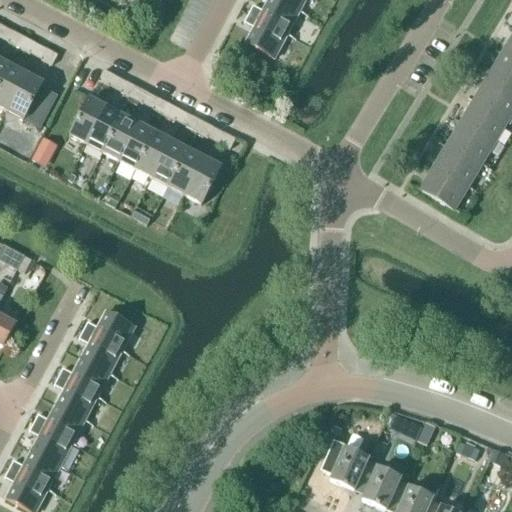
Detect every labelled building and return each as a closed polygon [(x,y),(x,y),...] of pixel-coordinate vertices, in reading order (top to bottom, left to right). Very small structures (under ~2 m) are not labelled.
[(268,0),(261,14),(257,22),(286,38),(299,15),(271,0),(268,0)] [(271,0),(299,15),(306,0),(271,0)] [(252,9),(247,17),(257,22),(261,14),(252,9)] [(247,17),(243,25),(252,31),(257,22),(247,17)] [(286,38),(257,22),(252,31),(244,46),(273,62),(286,38)] [(18,51),(24,40),(13,34),(7,45),(18,51)] [(511,60),(511,38),(502,55),(511,60)] [(24,40),(18,51),(29,56),(35,46),(24,40)] [(51,68),(57,57),(46,52),(40,62),(51,68)] [(511,92),(511,60),(502,55),(488,78),(511,92)] [(0,85),(9,68),(0,63),(0,85)] [(0,112),(5,115),(25,77),(9,68),(0,85),(0,112)] [(253,91),(258,82),(241,72),(236,82),(253,91)] [(109,89),(114,79),(103,73),(98,83),(109,89)] [(25,77),(5,115),(22,124),(42,85),(25,77)] [(508,121),(511,113),(511,92),(488,78),(475,101),(508,121)] [(131,101),(136,90),(125,84),(120,95),(131,101)] [(136,90),(131,101),(142,107),(147,96),(136,90)] [(85,148),(105,110),(89,101),(68,140),(85,148)] [(163,118),(169,107),(158,101),(152,112),(163,118)] [(494,144),(508,121),(475,101),(461,124),(494,144)] [(169,107),(163,118),(174,124),(180,113),(169,107)] [(102,157),(122,118),(105,110),(85,148),(102,157)] [(118,165),(138,127),(122,118),(102,157),(118,165)] [(196,135),(202,124),(191,118),(185,129),(196,135)] [(202,124),(196,135),(207,141),(213,130),(202,124)] [(480,167),(494,144),(461,124),(447,147),(480,167)] [(134,174),(154,135),(138,127),(118,165),(134,174)] [(151,182),(171,144),(154,135),(134,174),(151,182)] [(229,152),(235,142),(224,136),(218,147),(229,152)] [(43,142),(31,163),(42,169),(53,148),(43,142)] [(167,191),(187,152),(171,144),(151,182),(167,191)] [(466,190),(480,167),(447,147),(433,170),(466,190)] [(183,199),(203,161),(187,152),(167,191),(183,199)] [(203,161),(183,199),(200,208),(220,170),(203,161)] [(452,213),(466,190),(433,170),(419,193),(452,213)] [(16,273),(23,259),(15,256),(8,269),(16,273)] [(23,259),(16,273),(24,277),(31,264),(23,259)] [(95,333),(92,339),(121,355),(134,331),(105,315),(96,331),(95,333)] [(16,327),(0,318),(0,348),(3,350),(16,327)] [(87,326),(82,334),(92,339),(95,333),(96,331),(87,326)] [(82,334),(78,342),(87,347),(92,339),(82,334)] [(87,347),(79,362),(109,378),(121,355),(92,339),(87,347)] [(68,383),(67,385),(96,401),(109,378),(79,362),(71,377),(68,383)] [(62,372),(57,380),(67,385),(68,383),(71,377),(62,372)] [(57,380),(53,389),(62,394),(67,385),(57,380)] [(62,394),(55,408),(84,424),(96,401),(67,385),(62,394)] [(47,423),(42,431),(71,447),(84,424),(55,408),(47,423)] [(37,418),(33,426),(42,431),(47,423),(37,418)] [(33,426),(28,435),(38,440),(42,431),(33,426)] [(38,440),(30,455),(59,470),(71,447),(42,431),(38,440)] [(425,450),(430,439),(422,435),(417,446),(425,450)] [(353,495),(353,494),(366,464),(367,462),(344,452),(345,450),(333,444),(320,474),(331,479),(329,484),(353,495)] [(469,462),(474,451),(465,447),(461,458),(469,462)] [(22,469),(17,478),(47,493),(59,470),(30,455),(22,469)] [(12,464),(8,473),(17,478),(22,469),(12,464)] [(379,511),(385,511),(398,484),(399,481),(377,471),(377,469),(366,464),(353,494),(363,498),(361,504),(379,511)] [(8,473),(3,481),(13,486),(14,484),(17,478),(8,473)] [(13,486),(5,502),(23,511),(36,511),(47,493),(17,478),(13,486)] [(426,511),(430,504),(431,501),(409,491),(409,489),(398,484),(385,511),(426,511)]
